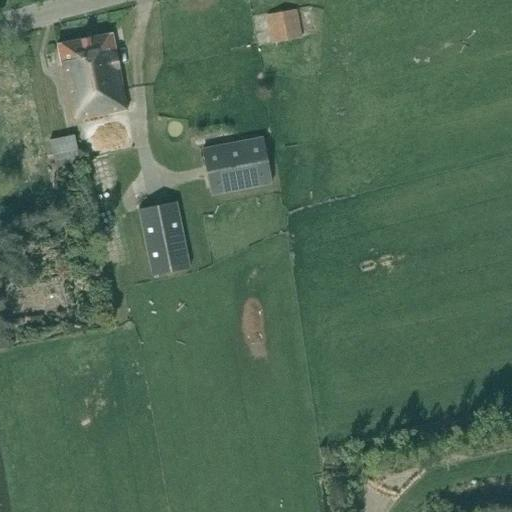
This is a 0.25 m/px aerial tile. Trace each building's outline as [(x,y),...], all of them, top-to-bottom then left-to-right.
[(295,11),(266,16),(272,45),(300,39),(295,11)] [(112,35),(56,47),(61,69),(72,123),(128,111),(116,54),(112,35)] [(50,141),(53,156),(78,151),(74,136),(50,141)] [(263,137),(204,150),(207,166),(212,190),(213,196),(273,183),(263,137)] [(78,151),(53,156),(56,168),(80,163),(78,151)] [(171,205),(141,211),(154,277),(191,269),(178,203),(171,205)]
